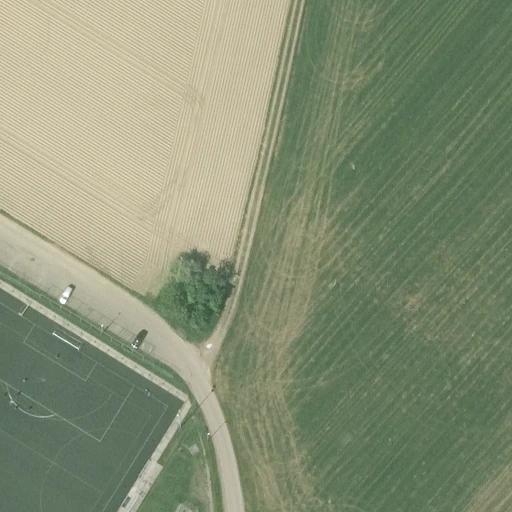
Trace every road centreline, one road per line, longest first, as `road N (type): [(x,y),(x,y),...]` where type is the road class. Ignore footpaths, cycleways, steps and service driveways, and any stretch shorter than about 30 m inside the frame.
road 1 (track): [(198,377),(250,234),(299,0)]
road 2 (unclassified): [(0,231),(164,336),(198,377),(222,433),(235,511)]
